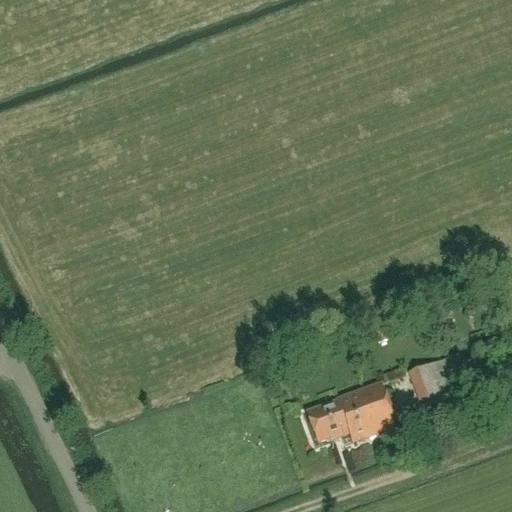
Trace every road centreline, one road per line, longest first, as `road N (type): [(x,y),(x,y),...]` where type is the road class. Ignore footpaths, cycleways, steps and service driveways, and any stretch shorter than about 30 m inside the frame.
road 1 (track): [(511,433),(298,511)]
road 2 (unclassified): [(88,511),(0,327)]
